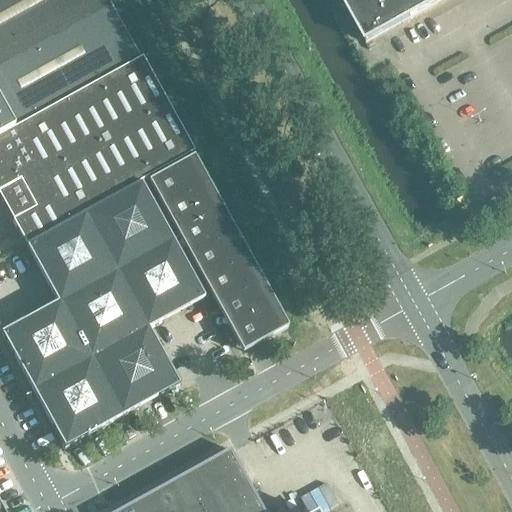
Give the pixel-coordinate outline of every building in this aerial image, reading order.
[(0,0),(0,68),(110,8),(105,0),(0,0)] [(446,0),(341,0),(366,44),(373,40),(446,0)] [(0,137),(139,60),(110,8),(0,68),(0,137)] [(193,154),(141,60),(139,61),(139,60),(0,137),(0,192),(19,182),(34,210),(12,223),(25,247),(193,154)] [(287,329),(193,158),(147,184),(242,355),(287,329)] [(146,331),(203,300),(140,186),(26,249),(57,305),(1,336),(64,450),(177,387),(146,331)] [(265,511),(250,484),(233,452),(125,511),(265,511)]
